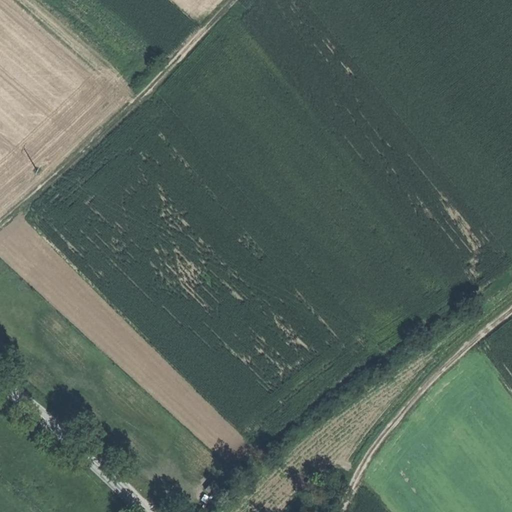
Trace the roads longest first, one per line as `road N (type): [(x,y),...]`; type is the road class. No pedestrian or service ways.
road 1 (track): [(222,0),(0,215)]
road 2 (track): [(511,311),(428,383),(357,472),(339,511)]
road 3 (secondary): [(146,511),(0,377)]
